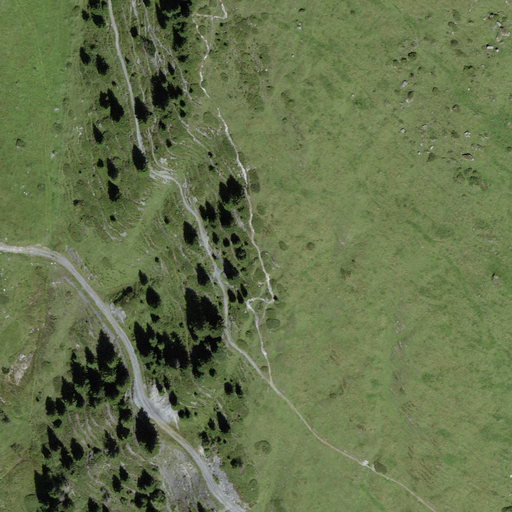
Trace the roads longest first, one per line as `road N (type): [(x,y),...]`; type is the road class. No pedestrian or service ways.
road 1 (track): [(511,443),(500,359),(460,276),(403,217),(319,0)]
road 2 (track): [(230,511),(186,449),(141,410),(129,353),(68,268),(48,253),(0,249)]
